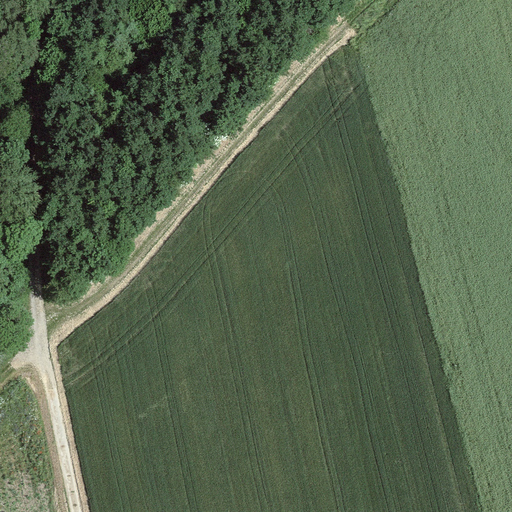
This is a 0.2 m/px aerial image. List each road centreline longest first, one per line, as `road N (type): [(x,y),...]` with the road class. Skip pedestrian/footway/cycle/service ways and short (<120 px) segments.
road 1 (track): [(41,348),(28,186),(40,60),(58,0)]
road 2 (track): [(76,511),(41,348)]
